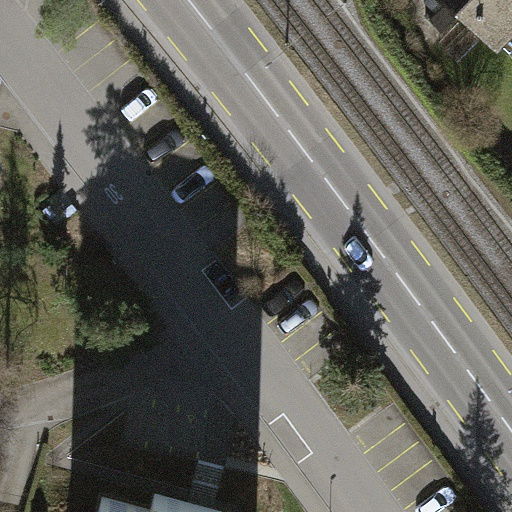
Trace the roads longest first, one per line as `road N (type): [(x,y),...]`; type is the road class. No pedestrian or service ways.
road 1 (residential): [(359,511),(0,8)]
road 2 (secondary): [(187,0),(511,429)]
